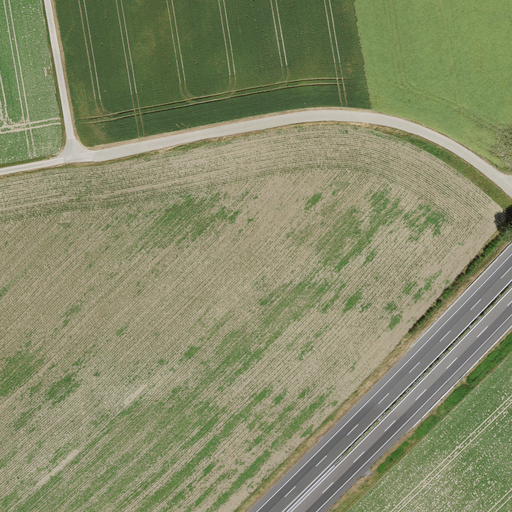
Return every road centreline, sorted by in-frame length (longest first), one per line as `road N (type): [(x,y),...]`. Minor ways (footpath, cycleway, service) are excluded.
road 1 (track): [(0,170),(289,117),(356,114),(451,144),(511,192)]
road 2 (motorway): [(511,267),(268,511)]
road 3 (motorway): [(302,511),(511,301)]
road 4 (track): [(45,0),(72,157)]
